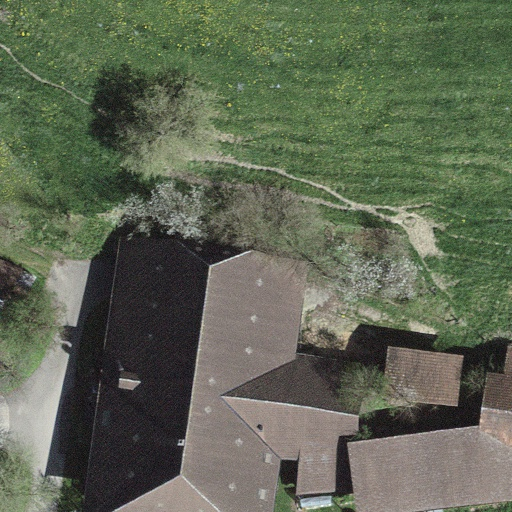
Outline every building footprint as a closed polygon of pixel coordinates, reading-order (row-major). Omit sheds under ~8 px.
[(146,244),(112,496),(230,511),(244,511),(253,453),(288,459),(349,449),(358,368),(267,353),(279,262),(146,244)] [(0,261),(0,296),(4,298),(16,268),(0,261)] [(441,403),(446,359),(389,352),(384,396),(441,403)] [(511,386),(496,384),(487,448),(511,450),(511,386)] [(511,480),(511,450),(487,448),(437,442),(357,451),(357,452),(363,500),(511,480)]
